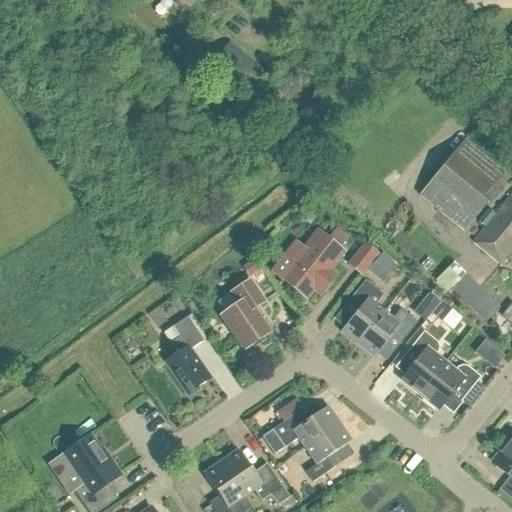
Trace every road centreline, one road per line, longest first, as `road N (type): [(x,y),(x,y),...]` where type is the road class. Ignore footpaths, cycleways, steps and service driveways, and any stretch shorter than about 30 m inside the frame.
road 1 (residential): [(440,451),(418,445),(308,358),(156,461)]
road 2 (unclassified): [(511,116),(366,0)]
